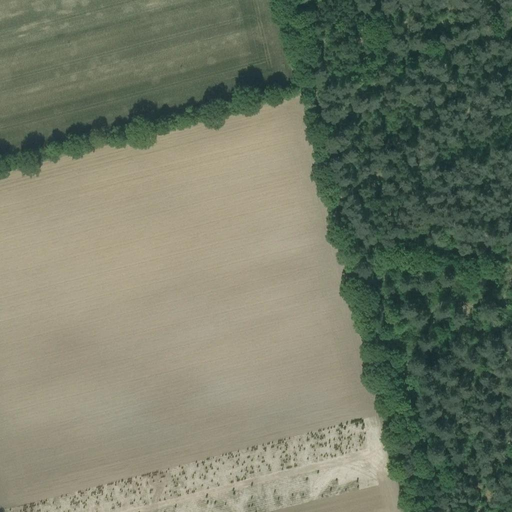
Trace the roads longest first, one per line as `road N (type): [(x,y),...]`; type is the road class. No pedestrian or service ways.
road 1 (track): [(311,85),(418,511)]
road 2 (track): [(511,32),(311,85)]
road 3 (track): [(511,263),(351,244)]
